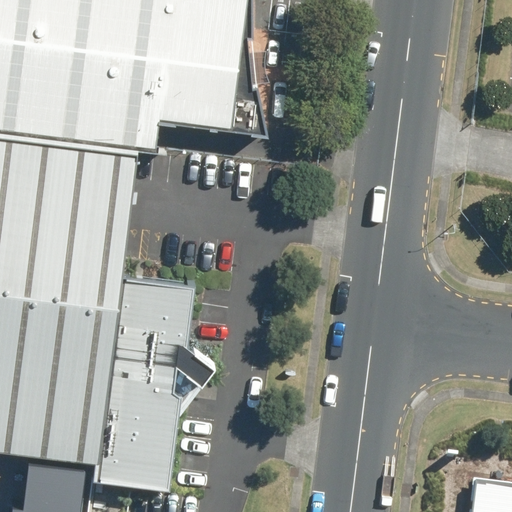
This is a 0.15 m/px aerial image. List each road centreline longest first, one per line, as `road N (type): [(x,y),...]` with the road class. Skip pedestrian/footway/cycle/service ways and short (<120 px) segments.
road 1 (tertiary): [(416,0),(377,321)]
road 2 (tertiary): [(377,321),(352,511)]
road 3 (unclassified): [(511,339),(377,321)]
